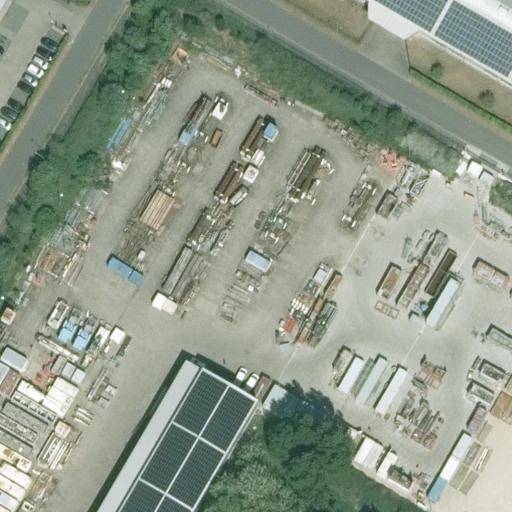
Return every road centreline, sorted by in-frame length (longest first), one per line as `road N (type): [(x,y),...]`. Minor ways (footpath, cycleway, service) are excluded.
road 1 (residential): [(214,0),(511,168)]
road 2 (residential): [(101,0),(0,171)]
